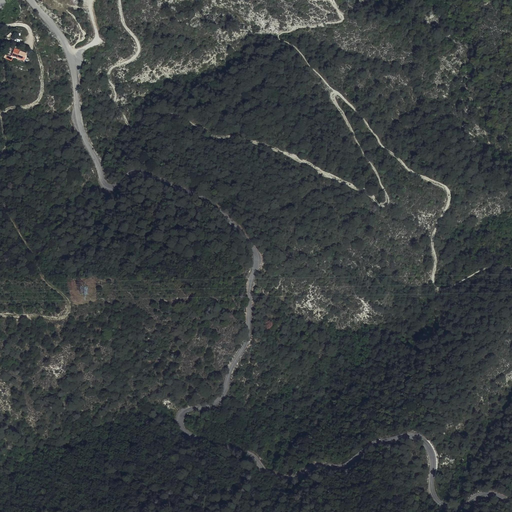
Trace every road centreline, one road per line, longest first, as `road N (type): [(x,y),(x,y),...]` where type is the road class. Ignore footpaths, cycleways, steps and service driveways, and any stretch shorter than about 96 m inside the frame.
road 1 (unclassified): [(29,0),(67,48),(77,117),(105,187),(130,176),(168,181),(227,215),(254,251),(244,346),(224,391),(178,412),(185,433),(293,478),(412,436),(430,455),(431,486),(445,504),(483,495),(511,504)]
road 2 (track): [(334,90),(383,205),(276,150),(215,136),(174,113),(128,124),(108,78),(113,66),(137,55),(118,0)]
